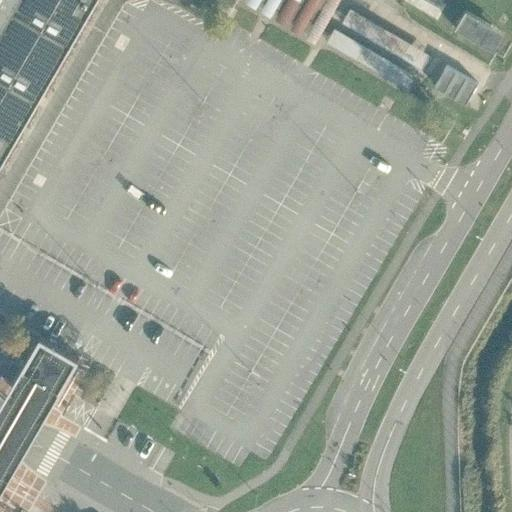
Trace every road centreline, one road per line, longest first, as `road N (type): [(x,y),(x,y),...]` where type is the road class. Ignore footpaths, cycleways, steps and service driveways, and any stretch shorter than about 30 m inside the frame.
road 1 (secondary): [(511,129),(367,382),(327,476),(290,511)]
road 2 (secondary): [(373,511),(374,475),(396,419),(511,218)]
